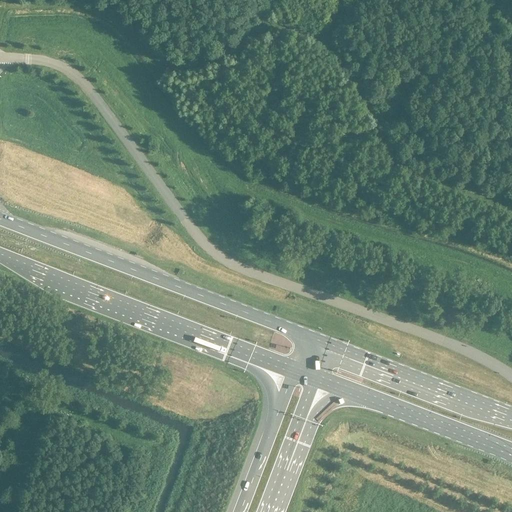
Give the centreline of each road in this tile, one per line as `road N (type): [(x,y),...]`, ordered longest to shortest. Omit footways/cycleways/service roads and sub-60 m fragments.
road 1 (unclassified): [(511,376),(422,332),(234,267),(200,242),(77,77),(50,62),(0,57)]
road 2 (unknown): [(511,209),(406,173),(339,52),(301,32),(262,31),(185,70),(158,64),(78,6),(0,6)]
road 3 (trunk): [(320,341),(0,218)]
road 4 (trunk): [(0,254),(294,367)]
road 5 (trunk): [(511,414),(320,341)]
road 6 (trunk): [(321,377),(511,449)]
road 7 (motorway): [(294,367),(239,511)]
road 8 (motorway): [(271,511),(321,377)]
